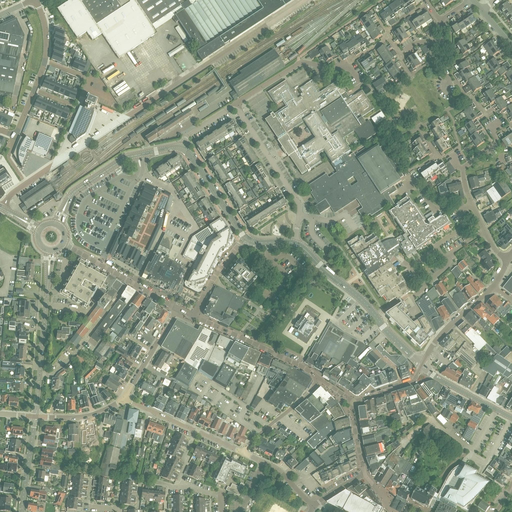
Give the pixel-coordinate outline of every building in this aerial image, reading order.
[(70,0),(57,9),(77,38),(86,32),(92,40),(102,34),(119,59),(157,33),(152,25),(182,5),(185,10),(184,10),(175,16),(173,18),(176,23),(179,21),(193,43),(189,46),(191,49),(195,46),(199,52),(197,53),(202,61),(224,46),(229,43),(230,43),(294,0),(199,0),(191,6),(188,1),(189,0),(70,0)] [(399,0),(398,0),(394,3),(399,11),(402,9),(403,10),(403,11),(405,14),(407,12),(405,9),(400,1),(399,0)] [(406,0),(401,0),(400,1),(405,9),(408,7),(409,8),(408,8),(410,11),(413,10),(406,0)] [(406,0),(413,10),(415,8),(413,5),(413,6),(412,5),(415,2),(413,0),(406,0)] [(504,15),(511,8),(511,7),(511,4),(509,6),(507,4),(509,2),(508,1),(506,3),(499,9),(504,15)] [(399,11),(394,3),(389,7),(390,9),(396,17),(397,19),(400,17),(397,14),(397,15),(396,13),(399,11)] [(390,9),(385,12),(394,24),(396,23),(394,20),(393,20),(393,19),(396,17),(390,9)] [(466,17),(472,25),(477,22),(472,14),(474,13),(471,9),(467,12),(470,15),(466,17)] [(418,11),(426,23),(431,20),(426,12),(423,14),(422,13),(423,13),(421,10),(418,11)] [(426,23),(418,11),(416,13),(418,16),(419,15),(419,16),(416,19),(421,27),(426,23)] [(372,21),(372,20),(370,17),(371,17),(373,15),(371,12),(369,14),(369,15),(360,21),(364,26),(372,21)] [(394,24),(385,12),(380,16),(386,24),(389,21),(390,22),(389,23),(391,26),(394,24)] [(464,18),(461,21),(466,28),(472,25),(466,17),(465,16),(466,15),(464,12),(461,14),(464,18)] [(461,21),(460,19),(461,19),(458,15),(456,17),(459,22),(456,24),(461,30),(460,30),(461,32),(466,28),(461,21)] [(421,27),(416,19),(413,20),(412,19),(413,19),(411,16),(407,19),(408,20),(409,22),(410,21),(411,22),(415,27),(416,30),(421,27)] [(16,18),(0,25),(0,53),(20,57),(24,36),(16,18)] [(376,18),(372,20),(372,21),(364,26),(367,31),(375,25),(373,22),(374,22),(377,20),(376,18)] [(461,30),(456,24),(455,21),(454,19),(451,20),(453,24),(450,26),(455,34),(460,30),(461,30)] [(375,25),(367,31),(371,36),(382,28),(381,25),(378,27),(378,28),(377,28),(375,25)] [(384,30),(382,28),(371,36),(374,41),(382,35),(380,32),(381,32),(384,30)] [(398,38),(406,33),(402,28),(398,31),(397,29),(392,33),(394,37),(396,36),(398,38)] [(55,30),(52,35),(55,36),(63,39),(65,34),(65,33),(64,30),(62,29),(61,32),(55,30)] [(398,38),(393,41),(394,43),(399,40),(401,43),(409,38),(406,33),(398,38)] [(55,36),(53,42),(55,43),(65,46),(67,41),(63,39),(55,36)] [(361,36),(355,39),(361,47),(361,48),(363,52),(366,50),(364,47),(363,47),(363,46),(366,44),(361,36)] [(493,40),(484,47),(487,52),(496,46),(494,43),(495,42),(495,43),(497,41),(494,38),(492,39),(493,40)] [(361,47),(355,39),(351,43),(359,55),(361,53),(359,50),(358,50),(358,49),(361,48),(361,47)] [(460,50),(468,45),(464,39),(456,45),(458,48),(455,51),(456,53),(459,51),(460,50)] [(359,55),(351,43),(348,44),(347,42),(344,44),(346,46),(349,52),(351,54),(354,52),(355,53),(354,53),(356,56),(359,55)] [(55,43),(53,48),(54,48),(64,52),(66,46),(65,46),(55,43)] [(346,46),(344,44),(339,47),(343,54),(340,56),(343,61),(346,59),(349,57),(347,55),(346,54),(349,52),(346,46)] [(460,50),(462,53),(458,56),(460,59),(465,56),(464,55),(471,49),(468,45),(460,50)] [(380,56),(388,51),(388,50),(389,50),(392,48),(391,46),(388,48),(387,49),(385,46),(377,51),(380,56)] [(496,46),(487,52),(491,57),(493,56),(500,51),(501,51),(503,49),(501,47),(499,49),(498,50),(496,46)] [(323,58),(331,52),(327,47),(322,50),(321,48),(317,51),(316,50),(314,51),(316,54),(317,56),(321,54),(322,57),(322,58),(323,57),(323,58)] [(54,48),(52,54),(54,54),(62,57),(64,52),(54,48)] [(234,100),(285,67),(283,64),(279,58),(276,53),(274,50),(240,73),(242,75),(229,83),(233,89),(234,92),(230,94),(234,100)] [(390,54),(388,51),(380,56),(384,61),(396,53),(394,51),(391,53),(390,54)] [(322,58),(322,57),(319,59),(320,61),(324,59),(326,62),(326,63),(326,62),(328,64),(335,59),(331,52),(323,58),(323,57),(322,58)] [(0,53),(0,95),(12,98),(20,57),(0,53)] [(384,61),(387,66),(393,62),(394,62),(395,61),(393,58),(394,57),(397,55),(396,53),(384,61)] [(54,54),(51,60),(57,62),(57,63),(64,66),(65,62),(62,61),(63,58),(62,57),(54,54)] [(410,65),(418,60),(414,54),(406,60),(408,63),(406,65),(408,67),(409,66),(410,65)] [(81,61),(76,59),(77,57),(74,55),(71,61),(74,63),(72,68),(77,70),(81,61)] [(365,59),(370,67),(376,63),(370,55),(367,58),(365,55),(362,56),(364,58),(365,59)] [(490,62),(487,64),(491,69),(498,64),(498,63),(495,59),(493,56),(491,57),(488,59),(490,62)] [(84,69),(88,70),(91,63),(88,60),(88,59),(86,63),(81,61),(77,70),(83,72),(84,69)] [(370,67),(365,59),(361,61),(360,59),(356,62),(359,65),(361,64),(365,70),(370,67)] [(418,60),(410,65),(412,68),(409,70),(411,73),(416,70),(416,69),(421,65),(418,60)] [(467,68),(467,69),(470,67),(466,61),(458,67),(456,66),(454,67),(457,71),(459,70),(459,69),(460,69),(462,71),(462,72),(467,68)] [(387,66),(385,67),(389,72),(401,64),(399,62),(396,64),(395,65),(394,62),(393,62),(387,66)] [(502,69),(498,72),(501,77),(505,74),(508,72),(508,71),(506,69),(507,68),(508,68),(510,66),(507,62),(502,65),(503,67),(501,69),(502,69)] [(402,66),(401,64),(389,72),(392,77),(400,72),(398,69),(399,68),(399,69),(402,66)] [(498,64),(491,69),(494,74),(498,72),(502,69),(501,69),(499,65),(498,64)] [(462,72),(462,71),(458,74),(457,74),(455,75),(457,78),(459,77),(459,76),(460,76),(462,79),(470,73),(467,69),(467,68),(462,72)] [(402,75),(400,72),(392,77),(396,82),(404,76),(405,77),(407,76),(405,72),(403,74),(402,75)] [(470,73),(462,79),(464,82),(463,82),(461,83),(463,87),(465,85),(464,84),(465,83),(466,84),(467,83),(473,78),(470,73)] [(44,83),(42,87),(47,90),(52,79),(52,78),(50,77),(49,79),(46,78),(44,78),(42,82),(44,83)] [(467,83),(469,85),(463,90),(465,92),(479,82),(475,77),(473,78),(467,83)] [(57,81),(52,79),(47,90),(53,92),(57,82),(57,81)] [(383,90),(387,87),(389,89),(392,87),(390,84),(388,85),(383,79),(378,82),(383,90)] [(479,82),(465,92),(466,94),(472,90),(474,93),(482,87),(480,85),(484,83),(482,80),(479,82)] [(346,159),(347,158),(344,155),(351,151),(343,139),(354,131),(362,143),(377,133),(369,121),(360,127),(352,115),(355,113),(357,116),(360,114),(362,117),(375,109),(362,91),(344,103),(340,98),(347,93),(338,81),(320,93),(312,81),(300,89),(304,95),(299,99),(286,81),(268,93),(276,106),(283,101),(286,107),(274,115),(273,113),(271,115),(271,116),(265,120),(279,140),(278,141),(283,148),(282,148),(282,149),(283,148),(287,154),(286,154),(286,155),(287,154),(289,157),(290,157),(302,175),(308,171),(308,172),(311,170),(311,169),(323,161),(319,155),(324,151),(332,163),(339,173),(341,171),(347,181),(354,176),(358,183),(352,187),(357,196),(365,191),(357,178),(359,177),(358,176),(355,172),(353,168),(352,168),(350,165),(351,164),(350,163),(349,164),(346,159)] [(53,92),(58,94),(62,84),(57,82),(53,92)] [(383,90),(378,82),(373,85),(378,93),(381,91),(383,94),(386,92),(384,90),(383,90)] [(63,96),(67,87),(62,84),(58,94),(63,96)] [(67,85),(67,87),(63,96),(69,98),(73,88),(67,85)] [(76,96),(77,96),(79,92),(78,91),(78,90),(73,88),(69,98),(74,100),(76,96)] [(483,102),(494,95),(491,90),(483,95),(485,98),(484,98),(481,100),(483,102)] [(497,100),(494,95),(483,102),(484,105),(487,103),(487,102),(488,102),(490,105),(494,102),(497,100)] [(36,103),(34,102),(33,106),(34,107),(34,108),(39,110),(43,100),(38,97),(36,103)] [(497,100),(494,102),(496,105),(495,106),(495,105),(492,107),(494,110),(498,107),(497,107),(505,102),(502,97),(497,100)] [(94,110),(97,102),(88,98),(84,106),(85,106),(84,109),(84,108),(72,136),(70,138),(69,140),(72,144),(85,135),(87,130),(94,113),(93,112),(94,110)] [(49,102),(43,100),(39,110),(44,112),(49,102)] [(45,112),(45,111),(50,113),(54,104),(49,102),(44,112),(45,112)] [(497,107),(498,107),(500,110),(499,111),(498,110),(496,111),(499,115),(500,113),(501,112),(508,107),(505,102),(497,107)] [(466,117),(475,112),(473,109),(474,108),(476,107),(473,103),(471,104),(472,106),(463,112),(466,117)] [(50,113),(55,116),(59,106),(54,104),(50,113)] [(511,104),(508,107),(501,112),(503,114),(506,112),(507,111),(509,114),(511,112),(511,104)] [(55,116),(61,118),(64,108),(59,106),(55,116)] [(64,108),(61,118),(64,119),(63,121),(67,123),(69,117),(68,116),(70,111),(64,108)] [(161,128),(164,133),(193,114),(190,109),(164,126),(161,128)] [(477,115),(475,112),(466,117),(470,122),(472,121),(472,122),(479,117),(480,117),(483,115),(481,112),(478,114),(478,115),(477,115)] [(381,113),(371,119),(376,126),(385,119),(381,113)] [(13,118),(4,114),(2,121),(1,121),(0,124),(3,126),(9,128),(13,118)] [(435,130),(441,126),(443,124),(440,119),(428,127),(430,129),(433,127),(435,130)] [(239,141),(243,139),(242,137),(244,136),(237,125),(237,124),(236,125),(233,121),(231,122),(231,121),(228,123),(233,132),(236,130),(241,138),(238,139),(239,141)] [(472,121),(470,122),(470,123),(465,126),(469,131),(476,127),(477,126),(480,124),(478,121),(475,123),(475,124),(474,124),(472,122),(472,121)] [(225,126),(224,127),(229,135),(233,132),(228,123),(225,125),(225,126)] [(435,130),(428,134),(430,136),(434,134),(435,136),(444,131),(441,126),(435,130)] [(478,129),(476,127),(469,131),(472,136),(477,132),(477,133),(480,131),(483,129),(481,126),(478,128),(479,129),(478,129)] [(229,135),(224,127),(222,128),(221,127),(219,129),(224,137),(229,135)] [(165,133),(164,133),(161,128),(158,130),(153,133),(157,138),(157,139),(159,137),(161,136),(165,133)] [(224,137),(219,129),(216,131),(215,133),(220,140),(224,137)] [(444,131),(435,136),(437,139),(431,143),(433,145),(444,138),(447,136),(444,131)] [(472,136),(470,137),(473,142),(485,135),(483,132),(480,134),(481,135),(479,136),(477,133),(477,132),(472,136)] [(22,168),(27,154),(26,154),(27,151),(37,155),(45,159),(46,157),(53,139),(39,133),(35,143),(30,141),(31,140),(27,137),(25,139),(20,137),(13,155),(22,168)] [(157,138),(153,133),(147,137),(146,138),(149,143),(157,138)] [(220,140),(215,133),(213,134),(212,133),(210,135),(215,143),(220,140)] [(416,148),(424,143),(422,140),(424,140),(420,134),(416,137),(418,140),(413,143),(416,148)] [(511,143),(511,142),(506,135),(503,137),(502,136),(503,136),(501,134),(498,136),(506,148),(511,143)] [(207,137),(206,138),(211,146),(215,143),(210,135),(207,136),(207,137)] [(485,135),(473,142),(477,148),(484,143),(482,140),(483,139),(484,139),(486,137),(485,135)] [(211,146),(206,138),(204,139),(203,139),(200,140),(206,149),(211,146)] [(447,143),(444,138),(433,145),(435,148),(437,146),(439,149),(447,143)] [(239,141),(236,143),(235,144),(238,148),(247,143),(245,140),(244,141),(243,139),(239,141)] [(206,149),(200,140),(198,142),(198,143),(196,144),(199,148),(197,149),(198,150),(205,161),(207,159),(208,161),(212,158),(211,157),(208,158),(203,151),(206,149)] [(425,142),(424,143),(416,148),(413,150),(417,155),(425,150),(423,147),(427,145),(425,142)] [(247,143),(238,148),(241,153),(249,148),(248,146),(249,146),(247,143)] [(451,148),(447,143),(439,149),(440,151),(439,152),(442,156),(445,154),(444,153),(451,148)] [(372,216),(391,203),(393,201),(389,196),(397,191),(394,186),(402,181),(400,179),(404,176),(383,146),(380,148),(378,145),(358,159),(354,153),(347,158),(346,159),(349,164),(350,163),(351,164),(350,165),(352,168),(353,168),(355,172),(358,176),(359,177),(357,178),(365,191),(357,196),(356,197),(361,206),(363,205),(365,208),(359,212),(363,218),(371,214),(372,216)] [(250,150),(249,148),(241,153),(244,157),(253,152),(251,149),(250,150)] [(427,152),(425,150),(417,155),(420,161),(428,155),(429,156),(432,154),(430,151),(427,152)] [(253,152),(244,157),(247,162),(255,157),(254,155),(253,152)] [(182,178),(189,173),(188,172),(190,170),(183,159),(183,158),(181,159),(179,155),(177,156),(176,156),(174,157),(179,166),(182,165),(187,172),(181,176),(182,178)] [(216,156),(215,156),(212,158),(208,161),(209,163),(210,166),(219,161),(216,156)] [(179,166),(174,157),(171,159),(171,160),(170,161),(175,169),(179,166)] [(256,159),(255,157),(247,162),(250,167),(259,161),(257,158),(256,159)] [(167,161),(165,163),(170,172),(175,169),(170,161),(168,162),(167,161)] [(222,165),(219,161),(210,166),(212,169),(213,168),(214,170),(222,165)] [(448,171),(448,170),(446,168),(444,165),(442,162),(441,162),(442,163),(440,164),(437,161),(435,163),(441,172),(443,175),(448,171)] [(441,172),(435,163),(432,165),(430,162),(428,163),(436,175),(441,172)] [(162,166),(160,167),(165,175),(170,172),(165,163),(162,165),(162,166)] [(427,168),(425,170),(431,179),(436,175),(428,163),(425,165),(427,168)] [(255,174),(263,169),(261,167),(262,167),(260,164),(252,169),(255,174)] [(225,170),(222,165),(214,170),(215,172),(214,172),(216,175),(225,170)] [(0,186),(11,179),(8,175),(6,171),(3,167),(0,168),(0,186)] [(165,175),(160,167),(159,168),(158,167),(155,169),(156,170),(153,172),(158,179),(160,177),(161,178),(165,175)] [(431,179),(425,170),(422,172),(420,168),(418,170),(426,182),(431,179)] [(506,174),(502,168),(498,171),(501,177),(506,174)] [(264,171),(263,169),(255,174),(258,179),(266,173),(264,170),(264,171)] [(225,170),(216,175),(218,178),(219,178),(220,179),(228,174),(225,170)] [(341,171),(339,173),(335,175),(329,179),(328,177),(328,178),(326,175),(323,177),(321,179),(317,181),(314,183),(310,186),(311,187),(314,192),(313,192),(312,193),(315,197),(316,200),(318,204),(315,206),(320,214),(330,207),(331,206),(334,210),(336,212),(342,208),(349,204),(348,204),(352,201),(351,199),(355,196),(356,197),(357,196),(352,187),(347,181),(341,171)] [(481,171),(472,173),(473,176),(468,177),(470,183),(480,180),(478,175),(482,174),(481,171)] [(189,173),(182,178),(181,178),(184,183),(193,177),(191,175),(190,175),(189,173)] [(268,176),(266,173),(258,179),(260,183),(268,178),(267,177),(268,176)] [(228,174),(220,179),(221,181),(220,181),(222,185),(231,179),(228,174)] [(195,180),(193,177),(184,183),(187,187),(195,182),(194,181),(195,180)] [(268,178),(260,183),(263,188),(272,182),(270,179),(269,180),(268,178)] [(481,185),(480,180),(470,183),(472,189),(476,188),(477,190),(485,188),(484,185),(481,185)] [(492,205),(511,192),(503,180),(492,188),(491,185),(485,188),(477,190),(473,192),(477,201),(484,198),(482,195),(486,193),(492,205)] [(27,209),(28,208),(54,191),(52,188),(50,186),(49,184),(47,181),(20,199),(24,204),(20,206),(23,212),(27,209)] [(120,241),(114,255),(134,266),(141,270),(144,262),(161,226),(166,211),(168,203),(171,194),(170,194),(169,193),(165,192),(158,188),(158,189),(147,184),(144,182),(142,187),(135,201),(120,235),(118,239),(120,241)] [(195,182),(187,187),(190,192),(199,186),(197,184),(196,184),(195,182)] [(228,191),(236,186),(232,182),(224,187),(226,190),(227,190),(228,191)] [(274,185),(272,182),(263,188),(266,193),(267,192),(274,188),(273,186),(274,185)] [(439,187),(440,189),(441,193),(450,191),(450,194),(463,191),(461,182),(448,185),(449,187),(447,188),(446,182),(439,187)] [(200,189),(199,186),(190,192),(193,196),(201,191),(200,190),(200,189)] [(236,186),(228,191),(229,193),(228,194),(230,196),(238,191),(236,186)] [(275,189),(274,188),(267,192),(268,194),(274,190),(279,198),(276,199),(282,208),(285,206),(284,205),(286,204),(284,200),(285,199),(278,188),(277,188),(275,189)] [(202,193),(201,191),(193,196),(196,201),(205,196),(203,193),(202,193)] [(241,195),(238,191),(230,196),(232,199),(234,200),(241,195)] [(244,200),(241,195),(234,200),(235,202),(234,203),(236,206),(244,200)] [(393,201),(391,203),(395,209),(390,212),(395,220),(396,219),(406,235),(401,238),(400,236),(395,240),(391,240),(388,241),(385,242),(382,244),(384,247),(383,248),(373,233),(364,239),(362,236),(359,239),(358,237),(348,243),(358,257),(359,257),(368,271),(365,273),(382,297),(384,295),(389,302),(396,298),(398,300),(411,291),(401,277),(398,279),(395,275),(397,273),(389,261),(394,256),(396,258),(398,255),(396,253),(402,249),(407,257),(431,241),(429,238),(450,224),(445,216),(441,218),(440,216),(435,220),(434,217),(428,221),(430,224),(426,226),(424,223),(426,221),(415,206),(414,206),(408,197),(397,204),(398,204),(396,205),(393,201)] [(201,209),(208,204),(207,202),(208,201),(206,198),(198,204),(201,209)] [(282,208),(276,199),(272,202),(277,210),(279,209),(279,210),(282,208)] [(247,205),(244,200),(236,206),(237,208),(238,208),(239,210),(243,207),(247,205)] [(277,210),(272,202),(267,205),(273,214),(276,212),(275,211),(277,210)] [(208,204),(201,209),(203,213),(212,208),(210,205),(208,204)] [(273,214),(267,205),(263,208),(268,216),(270,215),(270,216),(273,214)] [(243,207),(239,210),(240,211),(238,213),(245,224),(246,224),(247,224),(249,228),(251,226),(252,227),(255,225),(249,217),(247,218),(242,211),(244,209),(243,207)] [(212,208),(203,213),(206,218),(214,213),(213,211),(214,210),(212,208)] [(263,208),(258,211),(264,220),(267,218),(266,217),(268,216),(263,208)] [(486,220),(500,213),(502,211),(500,209),(500,208),(493,212),(492,210),(483,215),(486,220)] [(258,211),(254,214),(259,222),(260,221),(261,221),(264,220),(258,211)] [(215,214),(214,213),(206,218),(209,223),(218,217),(216,214),(215,214)] [(501,216),(500,213),(486,220),(489,225),(497,220),(496,218),(501,216)] [(254,214),(249,217),(255,225),(258,224),(257,223),(259,222),(254,214)] [(201,231),(229,246),(231,245),(232,238),(231,236),(231,235),(221,219),(209,226),(206,228),(201,231)] [(509,242),(511,239),(511,238),(511,237),(511,234),(511,235),(511,234),(511,230),(507,226),(504,229),(507,232),(501,238),(502,239),(501,240),(506,245),(508,242),(509,242)] [(229,246),(201,231),(192,237),(221,252),(229,248),(229,246)] [(221,252),(192,237),(188,244),(217,260),(221,252)] [(217,260),(188,244),(182,256),(195,262),(190,271),(207,280),(217,260)] [(174,295),(176,291),(178,292),(183,281),(184,278),(183,278),(187,270),(186,270),(173,263),(167,260),(168,260),(170,250),(159,245),(155,254),(154,253),(148,264),(145,270),(144,272),(141,278),(174,295)] [(488,271),(494,267),(490,262),(492,260),(485,250),(480,255),(485,262),(481,265),(485,269),(486,268),(488,271)] [(251,251),(243,259),(253,268),(260,260),(251,251)] [(27,271),(34,272),(34,266),(33,265),(33,263),(28,262),(28,258),(19,258),(19,265),(24,265),(24,266),(27,266),(27,271)] [(83,284),(93,268),(79,260),(69,276),(83,284)] [(230,272),(226,277),(228,279),(231,282),(232,283),(232,282),(234,284),(237,286),(236,287),(240,290),(242,293),(243,293),(244,291),(247,288),(249,286),(251,284),(252,283),(254,281),(257,278),(254,275),(251,272),(250,272),(250,273),(247,270),(245,268),(246,267),(245,267),(242,264),(243,264),(242,263),(239,260),(236,264),(236,265),(233,269),(230,272)] [(468,266),(464,261),(461,263),(458,265),(463,270),(468,266)] [(462,274),(457,266),(454,269),(459,277),(462,274)] [(93,268),(83,284),(74,301),(86,308),(90,301),(91,302),(92,300),(98,290),(102,292),(105,286),(103,285),(108,277),(93,268)] [(34,272),(27,271),(21,271),(21,273),(24,274),(27,274),(26,281),(30,281),(31,278),(33,278),(34,272)] [(207,280),(190,271),(186,280),(185,282),(193,286),(195,285),(197,286),(203,284),(204,282),(206,282),(207,280)] [(83,284),(69,276),(59,293),(74,301),(83,284)] [(108,276),(108,277),(103,285),(105,286),(102,292),(98,290),(92,300),(99,303),(109,290),(116,280),(108,276)] [(478,293),(484,288),(479,281),(476,283),(471,276),(467,279),(478,293)] [(109,290),(99,303),(69,342),(75,347),(123,285),(116,280),(109,290)] [(442,296),(448,292),(441,282),(435,287),(442,296)] [(468,301),(477,295),(470,285),(464,289),(462,285),(461,286),(458,282),(456,285),(461,291),(468,301)] [(17,295),(21,295),(21,297),(30,298),(30,296),(31,296),(32,285),(22,284),(21,289),(18,289),(17,295)] [(218,299),(209,317),(229,326),(247,301),(216,286),(211,296),(218,299)] [(97,343),(136,292),(127,287),(121,297),(90,337),(97,343)] [(417,303),(416,303),(421,311),(424,316),(425,316),(426,317),(435,333),(444,326),(444,325),(442,322),(440,317),(439,317),(434,308),(435,307),(432,303),(441,297),(434,288),(431,291),(427,294),(425,296),(421,300),(420,300),(417,303),(417,302),(417,303)] [(456,296),(463,306),(468,302),(457,288),(454,290),(458,294),(456,296)] [(127,323),(135,312),(141,305),(145,299),(138,294),(134,300),(131,304),(129,307),(129,308),(127,310),(121,318),(119,317),(110,329),(118,335),(127,323)] [(489,301),(497,309),(499,311),(503,308),(504,308),(505,309),(505,308),(507,310),(511,306),(509,304),(507,301),(503,305),(499,301),(500,300),(495,295),(489,301)] [(218,299),(211,296),(205,310),(206,310),(205,312),(205,314),(207,315),(207,316),(209,317),(218,299)] [(463,306),(456,296),(452,298),(460,309),(463,306)] [(444,306),(450,316),(457,312),(448,298),(441,302),(444,306)] [(142,316),(151,302),(146,299),(141,306),(144,308),(142,312),(141,312),(140,314),(137,312),(133,318),(135,320),(137,318),(140,320),(142,316)] [(396,307),(393,309),(391,311),(388,313),(385,314),(388,317),(390,319),(389,320),(394,325),(395,324),(401,330),(400,331),(402,333),(405,336),(406,335),(410,339),(412,340),(411,341),(416,346),(417,345),(418,347),(420,349),(425,344),(427,342),(426,342),(429,339),(428,338),(430,336),(431,337),(433,335),(435,334),(434,333),(435,333),(426,317),(425,316),(424,316),(413,323),(410,321),(404,315),(408,311),(404,307),(405,306),(403,303),(405,302),(404,301),(403,302),(401,304),(396,307)] [(497,309),(489,301),(486,305),(494,312),(497,309)] [(12,302),(12,306),(14,306),(13,312),(18,313),(17,316),(17,319),(25,320),(25,318),(29,319),(29,317),(30,313),(30,309),(29,309),(30,303),(20,302),(20,303),(12,302)] [(142,316),(144,318),(142,322),(140,322),(131,335),(135,337),(143,325),(149,316),(156,306),(156,305),(151,302),(142,316)] [(482,303),(478,307),(483,312),(485,310),(488,314),(491,318),(489,320),(494,325),(499,319),(482,303)] [(156,306),(149,316),(156,321),(157,320),(163,324),(166,318),(169,314),(168,312),(163,309),(156,306)] [(284,313),(288,315),(293,308),(290,306),(284,313)] [(444,306),(438,310),(444,321),(451,317),(450,316),(444,306)] [(483,312),(478,307),(478,306),(474,310),(483,319),(485,317),(489,320),(491,318),(488,314),(485,310),(483,312)] [(472,311),(469,314),(477,323),(480,319),(472,311)] [(477,323),(469,314),(465,318),(473,326),(477,323)] [(156,321),(149,316),(143,325),(150,330),(156,321)] [(299,323),(298,322),(295,327),(296,327),(295,329),(299,331),(298,332),(303,335),(307,337),(309,335),(309,336),(312,331),(311,330),(314,326),(318,328),(322,322),(317,319),(316,322),(313,320),(314,319),(309,317),(307,321),(302,318),(299,323)] [(183,361),(203,329),(199,327),(197,331),(177,320),(166,338),(179,345),(174,354),(180,358),(180,359),(183,361)] [(490,328),(482,320),(479,323),(487,330),(490,328)] [(497,388),(511,375),(511,364),(504,359),(511,352),(507,347),(498,356),(488,344),(476,332),(471,329),(465,322),(458,328),(475,345),(473,346),(479,352),(484,346),(495,357),(481,370),(489,374),(486,380),(485,383),(489,386),(487,390),(484,389),(483,392),(481,390),(478,395),(487,399),(494,387),(497,388)] [(354,339),(330,326),(319,347),(316,345),(306,363),(322,371),(324,366),(329,365),(331,362),(337,366),(340,363),(351,343),(353,345),(349,350),(356,357),(372,343),(361,332),(353,341),(353,340),(354,339)] [(27,340),(28,334),(24,334),(24,327),(18,327),(18,337),(19,337),(19,340),(27,340)] [(124,327),(121,331),(120,333),(125,336),(129,330),(124,327)] [(69,335),(70,328),(62,328),(62,332),(57,331),(56,339),(65,340),(66,335),(69,335)] [(203,329),(183,361),(184,362),(185,362),(184,363),(198,371),(212,349),(208,347),(209,344),(212,346),(217,335),(203,329)] [(451,337),(450,338),(453,342),(454,343),(460,336),(454,331),(450,336),(451,337)] [(125,336),(120,333),(114,341),(118,343),(120,339),(123,340),(125,336)] [(213,349),(212,349),(198,371),(211,380),(216,372),(226,357),(234,343),(220,336),(213,349)] [(453,342),(450,338),(448,336),(447,337),(445,339),(443,341),(441,343),(441,344),(446,349),(453,342)] [(454,343),(453,342),(446,349),(449,352),(448,353),(454,357),(466,342),(460,336),(454,343)] [(179,345),(166,338),(162,346),(174,354),(179,345)] [(96,351),(103,356),(106,352),(112,344),(104,339),(96,351)] [(131,351),(138,355),(141,350),(134,345),(129,342),(127,345),(132,348),(131,351)] [(454,357),(456,358),(458,359),(465,365),(466,366),(470,370),(471,370),(479,360),(470,352),(473,349),(466,342),(454,357)] [(226,357),(216,372),(215,375),(229,383),(226,388),(236,372),(239,366),(249,349),(234,343),(226,357)] [(20,353),(26,354),(27,347),(20,347),(15,345),(14,347),(20,350),(20,353)] [(395,355),(391,356),(386,351),(380,345),(376,348),(384,357),(385,356),(398,368),(402,379),(410,376),(411,376),(409,370),(410,370),(410,369),(410,368),(409,366),(409,364),(408,362),(407,361),(407,360),(402,356),(398,355),(395,355)] [(138,355),(131,351),(126,348),(125,351),(119,347),(116,352),(122,355),(124,356),(126,354),(127,355),(126,355),(135,360),(136,358),(137,359),(138,358),(139,357),(138,356),(138,355)] [(501,352),(496,347),(493,350),(499,355),(501,352)] [(260,354),(249,349),(239,366),(236,372),(244,375),(245,374),(250,376),(254,368),(260,354)] [(103,356),(96,351),(94,353),(100,358),(97,361),(99,362),(103,356)] [(372,351),(367,356),(375,365),(380,359),(372,351)] [(26,354),(20,353),(19,357),(13,358),(13,359),(10,359),(10,362),(16,363),(21,363),(22,360),(26,360),(26,354)] [(162,353),(158,359),(168,365),(173,357),(166,353),(165,354),(162,353)] [(122,355),(120,359),(123,360),(122,362),(120,361),(117,365),(125,370),(126,369),(129,370),(132,364),(126,361),(125,362),(125,361),(127,358),(124,357),(124,356),(122,355)] [(258,369),(256,372),(259,374),(267,357),(265,356),(261,355),(257,364),(256,366),(259,367),(258,369)] [(84,361),(77,356),(74,360),(79,363),(78,365),(80,366),(84,361)] [(267,357),(259,374),(263,375),(265,376),(268,369),(272,359),(268,358),(268,357),(267,357)] [(449,367),(444,372),(441,374),(452,381),(454,377),(458,370),(459,366),(461,368),(463,364),(458,360),(458,359),(456,358),(455,361),(454,362),(449,367)] [(168,365),(158,359),(154,366),(158,368),(156,371),(165,376),(167,373),(163,371),(165,368),(166,368),(168,365)] [(389,384),(383,374),(382,375),(377,368),(369,370),(369,369),(366,369),(350,359),(347,364),(348,365),(357,371),(359,372),(363,374),(358,381),(354,385),(350,391),(356,396),(358,396),(367,388),(371,385),(375,389),(389,384)] [(266,376),(265,379),(268,380),(270,377),(272,378),(275,375),(276,376),(269,385),(272,388),(270,389),(274,392),(276,391),(282,382),(282,383),(284,380),(285,378),(286,374),(290,367),(281,363),(281,364),(280,362),(278,361),(275,361),(274,360),(273,360),(270,368),(268,372),(266,376)] [(16,363),(10,362),(3,362),(2,366),(2,367),(10,368),(10,371),(14,371),(14,378),(19,378),(19,377),(23,377),(24,369),(20,368),(20,367),(16,367),(16,363)] [(96,366),(95,367),(99,370),(99,369),(101,370),(104,366),(98,362),(96,365),(96,366)] [(338,378),(340,376),(340,375),(342,372),(345,367),(344,367),(346,364),(342,362),(336,367),(331,372),(328,371),(327,372),(326,371),(323,375),(330,380),(333,375),(338,378)] [(198,371),(184,363),(179,371),(193,380),(198,371)] [(114,375),(113,377),(119,381),(121,379),(123,380),(127,374),(125,373),(126,371),(125,370),(117,365),(116,364),(113,368),(116,369),(113,374),(114,375)] [(348,365),(345,370),(347,371),(339,384),(344,388),(350,391),(354,385),(358,381),(363,374),(359,372),(357,371),(348,365)] [(96,369),(95,367),(84,378),(86,379),(85,379),(85,383),(88,383),(87,378),(96,369)] [(271,396),(267,402),(272,404),(272,405),(274,406),(276,407),(281,410),(284,404),(289,407),(292,402),(294,403),(297,398),(299,399),(305,389),(306,390),(307,388),(309,384),(308,378),(305,377),(305,376),(298,372),(290,367),(286,374),(285,378),(284,380),(282,383),(282,382),(276,391),(274,392),(271,396)] [(53,379),(52,389),(58,390),(61,390),(63,388),(63,386),(62,386),(62,383),(64,383),(64,377),(62,377),(62,376),(66,373),(63,369),(58,374),(55,378),(55,379),(53,379)] [(383,374),(389,384),(398,380),(395,372),(394,370),(392,371),(392,373),(386,375),(385,373),(383,374)] [(454,377),(452,381),(457,383),(463,373),(458,370),(454,377)] [(470,370),(466,377),(464,375),(459,384),(470,391),(479,377),(471,371),(471,370),(470,370)] [(341,377),(340,376),(338,378),(333,375),(330,380),(337,384),(341,377)] [(494,387),(487,399),(495,404),(497,400),(498,400),(502,394),(501,393),(503,390),(507,393),(511,385),(511,375),(497,388),(494,387)] [(119,381),(113,377),(111,380),(109,379),(105,385),(114,391),(113,392),(116,394),(117,392),(117,390),(120,385),(117,384),(119,381)] [(16,393),(16,392),(23,393),(23,385),(16,384),(16,385),(14,384),(14,380),(7,379),(6,382),(6,383),(10,383),(10,388),(12,389),(12,392),(16,393)] [(425,383),(434,394),(435,396),(438,395),(443,387),(436,383),(433,382),(431,381),(425,383)] [(152,396),(156,388),(145,382),(143,385),(142,385),(140,385),(139,387),(140,390),(152,396)] [(247,382),(244,389),(240,397),(246,400),(253,385),(247,382)] [(89,384),(91,390),(92,392),(93,398),(91,399),(94,406),(100,403),(95,392),(96,391),(93,383),(89,384)] [(434,394),(425,383),(420,387),(427,395),(430,399),(432,397),(431,396),(434,394)] [(489,386),(485,383),(483,386),(481,384),(478,389),(481,390),(483,392),(484,389),(487,390),(489,386)] [(427,395),(420,387),(419,385),(415,386),(414,387),(416,391),(425,402),(427,406),(433,415),(437,412),(429,401),(427,398),(427,399),(425,396),(427,395)] [(71,386),(72,395),(68,395),(68,410),(70,410),(73,410),(75,410),(75,406),(75,401),(72,401),(72,396),(78,396),(77,386),(71,386)] [(240,397),(244,389),(239,387),(235,395),(240,397)] [(412,387),(398,392),(401,401),(402,405),(403,404),(404,404),(405,402),(409,401),(410,407),(413,406),(413,404),(421,401),(421,400),(418,396),(417,396),(412,387)] [(163,397),(157,410),(162,412),(168,399),(169,399),(174,389),(172,389),(171,388),(168,394),(169,394),(167,399),(163,397)] [(309,424),(337,404),(329,396),(328,397),(320,388),(314,393),(315,394),(293,410),(309,424)] [(442,406),(444,403),(449,397),(448,396),(450,392),(448,391),(448,390),(446,389),(445,389),(444,388),(440,396),(444,398),(443,399),(444,400),(442,402),(442,401),(440,404),(442,406)] [(88,397),(89,397),(87,390),(81,391),(83,398),(80,399),(82,408),(89,407),(87,397),(88,397)] [(96,392),(100,402),(103,401),(104,399),(106,401),(108,399),(109,400),(110,399),(110,397),(111,397),(105,390),(102,393),(100,390),(96,392)] [(192,392),(191,396),(190,398),(196,401),(199,395),(192,392)] [(401,401),(398,392),(392,394),(395,404),(398,414),(401,413),(399,405),(397,404),(397,403),(401,401)] [(56,403),(55,405),(56,405),(56,410),(64,410),(64,404),(63,404),(64,402),(59,401),(59,399),(61,396),(58,394),(52,403),(56,403)] [(157,410),(163,397),(158,394),(152,407),(157,410)] [(385,397),(390,412),(396,410),(391,394),(384,396),(385,397)] [(509,398),(502,394),(498,400),(497,400),(495,404),(503,408),(507,401),(509,398)] [(449,397),(444,403),(445,403),(442,406),(446,409),(448,405),(447,404),(448,403),(456,408),(457,406),(462,409),(466,401),(461,398),(461,399),(460,398),(458,397),(457,398),(451,395),(449,397)] [(18,406),(18,399),(15,399),(15,398),(6,397),(7,396),(3,396),(2,402),(6,402),(6,401),(9,401),(9,406),(18,406)] [(262,399),(256,396),(251,407),(254,410),(262,399)] [(390,412),(385,397),(377,398),(376,398),(375,399),(377,416),(390,412)] [(168,414),(174,402),(169,399),(163,412),(168,414)] [(376,414),(374,399),(364,402),(365,406),(359,407),(358,409),(360,422),(372,420),(371,415),(376,414)] [(404,404),(403,404),(407,417),(428,410),(421,401),(413,404),(413,406),(410,407),(409,401),(405,402),(404,404)] [(174,402),(168,414),(173,417),(179,404),(174,402)] [(467,410),(467,411),(466,413),(470,415),(472,411),(474,412),(472,415),(473,416),(468,426),(469,426),(463,437),(462,437),(468,442),(485,411),(484,411),(485,409),(482,408),(472,402),(468,410),(467,410)] [(337,405),(337,404),(309,424),(310,425),(318,433),(332,423),(337,419),(344,417),(340,409),(337,405)] [(179,420),(185,407),(181,405),(174,418),(179,420)] [(130,410),(128,410),(127,415),(129,415),(128,420),(133,421),(132,426),(131,426),(129,433),(134,434),(137,422),(139,409),(131,407),(130,410)] [(185,407),(179,420),(184,422),(190,409),(185,407)] [(192,422),(193,421),(194,422),(199,411),(196,409),(194,414),(191,412),(188,419),(189,420),(190,421),(191,422),(192,422)] [(206,419),(203,426),(208,429),(212,422),(211,422),(212,420),(215,421),(216,418),(217,416),(218,413),(215,411),(214,414),(213,414),(211,419),(208,418),(208,419),(206,419)] [(445,415),(444,418),(449,422),(451,419),(453,414),(448,411),(445,415)] [(398,414),(391,416),(393,422),(396,421),(397,424),(401,423),(400,420),(400,419),(400,418),(398,414)] [(453,414),(451,419),(453,420),(452,422),(455,424),(459,417),(453,414)] [(114,426),(116,418),(105,415),(103,424),(114,426)] [(208,415),(206,415),(205,416),(202,415),(201,417),(200,417),(197,423),(203,426),(206,419),(208,419),(208,418),(209,417),(207,416),(208,415)] [(115,428),(108,447),(114,449),(118,434),(120,434),(123,423),(120,422),(121,417),(118,416),(115,428)] [(216,418),(215,421),(211,428),(216,431),(218,427),(221,428),(223,423),(223,424),(225,420),(221,419),(221,421),(216,418)] [(332,423),(318,433),(307,442),(313,449),(325,439),(326,440),(336,432),(350,427),(348,418),(332,423)] [(136,430),(135,429),(134,434),(134,437),(141,439),(142,434),(142,433),(142,431),(144,422),(138,420),(136,430)] [(371,428),(375,427),(374,423),(373,421),(360,423),(361,430),(371,428)] [(221,428),(219,433),(223,436),(225,432),(228,433),(231,427),(232,425),(229,424),(228,426),(223,424),(223,423),(221,428)] [(82,431),(82,444),(86,444),(86,435),(87,435),(95,434),(93,424),(88,424),(85,425),(85,426),(86,430),(82,431)] [(159,426),(154,424),(151,432),(152,432),(154,433),(152,439),(154,440),(157,434),(159,426)] [(404,429),(401,432),(404,435),(407,433),(414,427),(412,424),(405,429),(404,429)] [(425,429),(424,430),(427,434),(429,433),(434,428),(430,425),(425,429)] [(74,435),(78,435),(78,426),(68,426),(69,436),(69,442),(74,442),(74,435)] [(164,428),(159,426),(157,434),(154,440),(159,441),(159,443),(161,444),(164,435),(162,434),(164,428)] [(13,431),(13,435),(22,436),(23,429),(7,427),(7,430),(13,431)] [(50,438),(55,439),(58,439),(59,433),(56,433),(56,429),(55,429),(53,427),(52,428),(46,427),(46,429),(44,430),(45,432),(45,434),(49,434),(50,435),(50,438)] [(104,438),(110,439),(111,434),(113,428),(109,427),(107,432),(106,432),(105,435),(104,438)] [(228,433),(226,437),(231,439),(233,436),(236,437),(237,435),(238,435),(241,429),(236,427),(236,429),(231,427),(228,433)] [(236,437),(235,439),(236,440),(234,443),(239,445),(241,442),(244,444),(246,439),(243,437),(246,429),(242,427),(241,429),(238,435),(237,435),(236,437)] [(351,434),(350,427),(336,432),(326,440),(305,459),(309,464),(311,462),(312,463),(318,459),(319,460),(320,458),(326,453),(329,450),(352,440),(351,434)] [(375,427),(371,428),(361,430),(362,437),(377,433),(379,433),(388,429),(387,427),(378,429),(378,427),(375,427)] [(364,446),(376,443),(381,442),(392,436),(391,429),(374,435),(362,438),(364,446)] [(174,439),(188,445),(189,443),(184,440),(185,438),(176,433),(174,439)] [(511,434),(511,436),(510,438),(509,440),(508,442),(507,443),(506,445),(505,447),(504,449),(502,451),(501,454),(500,456),(502,457),(511,464),(511,434)] [(50,438),(45,437),(44,443),(49,444),(49,447),(56,449),(57,449),(58,443),(54,443),(55,439),(50,438)] [(265,452),(269,444),(266,442),(267,440),(261,438),(259,443),(261,444),(259,449),(265,452)] [(188,445),(174,439),(171,444),(180,448),(181,446),(186,448),(188,445)] [(11,446),(20,448),(21,442),(8,440),(7,442),(12,443),(11,446)] [(326,453),(329,457),(330,460),(333,463),(334,461),(337,459),(336,458),(354,449),(352,440),(329,450),(326,453)] [(376,457),(367,459),(372,475),(375,475),(378,472),(378,471),(382,466),(387,459),(389,457),(392,453),(400,445),(396,440),(391,445),(386,449),(387,452),(387,453),(387,454),(380,456),(380,457),(376,457)] [(197,458),(204,444),(201,443),(199,448),(196,447),(192,456),(197,458)] [(387,453),(387,452),(386,453),(384,443),(364,448),(365,448),(367,457),(366,457),(366,458),(387,453)] [(180,448),(171,444),(169,449),(183,455),(184,453),(179,451),(180,448)] [(206,446),(204,444),(197,458),(203,461),(207,452),(204,451),(206,446)] [(269,444),(265,452),(271,455),(276,445),(273,444),(272,445),(269,444)] [(49,447),(47,447),(46,450),(43,450),(42,456),(46,457),(47,458),(46,460),(51,461),(52,461),(53,459),(52,458),(53,453),(54,453),(56,452),(56,449),(49,447)] [(120,450),(114,449),(108,447),(107,447),(102,463),(98,476),(109,478),(111,469),(115,470),(116,466),(120,450)] [(209,453),(207,452),(203,461),(208,463),(214,449),(212,448),(209,453)] [(183,455),(169,449),(166,455),(170,457),(175,458),(176,456),(181,458),(183,455)] [(217,450),(214,449),(208,463),(213,466),(217,457),(215,455),(217,450)] [(285,453),(286,450),(284,449),(282,452),(278,450),(275,457),(282,460),(285,453)] [(342,466),(354,460),(356,459),(354,456),(355,455),(353,451),(338,458),(339,461),(342,466)] [(294,459),(298,456),(294,452),(288,458),(290,460),(286,463),(291,470),(298,463),(294,459)] [(380,474),(376,481),(385,488),(390,480),(391,478),(394,472),(393,471),(398,463),(401,458),(392,453),(389,457),(387,459),(382,466),(378,471),(378,472),(380,473),(380,474)] [(17,464),(18,458),(5,456),(4,459),(9,460),(9,463),(17,464)] [(175,458),(170,457),(168,461),(182,468),(183,465),(178,463),(180,460),(175,458)] [(246,470),(247,468),(246,466),(231,459),(230,461),(223,458),(221,463),(219,464),(218,466),(219,467),(213,479),(225,484),(232,469),(236,471),(234,475),(244,479),(247,471),(246,470)] [(392,478),(386,489),(391,493),(393,488),(396,484),(401,475),(402,474),(408,463),(401,458),(398,463),(393,471),(394,472),(391,478),(392,478)] [(46,460),(41,459),(41,461),(39,462),(40,464),(40,465),(47,466),(47,469),(59,471),(60,468),(53,465),(51,465),(51,461),(46,460)] [(356,464),(354,460),(342,466),(345,474),(353,470),(356,468),(355,464),(356,464)] [(510,473),(511,470),(511,469),(507,466),(507,465),(500,460),(498,463),(504,467),(500,472),(504,474),(508,476),(509,476),(511,474),(510,473)] [(182,468),(168,461),(166,467),(175,471),(176,468),(181,470),(182,468)] [(335,463),(340,476),(345,474),(342,466),(339,461),(335,463)] [(340,476),(335,463),(333,465),(330,467),(335,478),(340,476)] [(393,488),(391,493),(396,496),(397,494),(399,491),(407,474),(408,475),(413,466),(408,463),(402,474),(401,475),(396,484),(393,488)] [(15,472),(16,472),(16,470),(16,469),(16,465),(0,464),(0,467),(0,469),(0,470),(4,471),(5,471),(8,472),(15,472)] [(484,488),(488,483),(475,476),(476,475),(477,472),(465,465),(463,468),(459,466),(457,467),(455,468),(454,469),(452,471),(451,472),(450,474),(449,475),(448,477),(438,495),(436,493),(437,490),(428,485),(424,492),(417,488),(411,499),(428,508),(433,498),(441,503),(440,504),(440,505),(438,506),(439,507),(437,508),(438,510),(436,510),(437,511),(435,511),(456,511),(457,510),(456,509),(458,505),(461,507),(469,511),(475,499),(474,499),(479,493),(484,488)] [(186,469),(200,475),(202,470),(193,466),(192,468),(187,466),(186,469)] [(166,467),(163,472),(177,478),(178,476),(173,473),(175,471),(166,467)] [(335,479),(335,478),(330,467),(315,473),(312,476),(315,480),(316,480),(317,481),(318,483),(319,484),(320,484),(321,486),(328,483),(327,482),(335,479)] [(200,475),(186,469),(185,471),(190,474),(188,476),(197,481),(200,475)] [(500,474),(499,475),(496,479),(492,476),(493,475),(486,470),(483,474),(494,482),(495,480),(502,485),(504,482),(505,482),(506,481),(506,480),(506,479),(503,477),(504,476),(500,474)] [(49,473),(45,473),(45,472),(39,472),(38,478),(37,478),(36,481),(37,482),(38,482),(43,483),(45,476),(49,476),(49,473)] [(177,478),(163,472),(161,477),(170,481),(171,479),(176,481),(177,478)] [(396,498),(396,499),(399,500),(399,501),(399,500),(400,500),(402,501),(401,502),(402,502),(404,503),(405,503),(406,501),(408,497),(414,486),(416,483),(419,477),(416,476),(413,480),(407,477),(403,485),(397,496),(396,498)] [(352,487),(348,490),(360,496),(368,489),(364,485),(363,486),(359,482),(353,488),(352,487)] [(232,484),(230,488),(228,486),(226,490),(239,496),(244,485),(241,483),(239,487),(232,484)] [(12,494),(14,485),(5,484),(4,486),(1,486),(1,485),(0,485),(0,491),(0,492),(0,491),(3,492),(12,494)] [(371,501),(375,495),(374,493),(370,488),(362,495),(366,499),(370,500),(371,501)] [(31,491),(30,491),(30,492),(30,493),(30,496),(33,497),(33,498),(38,499),(38,497),(41,498),(41,499),(45,500),(46,492),(41,491),(40,491),(39,491),(31,490),(31,491)] [(370,500),(366,499),(364,501),(346,491),(327,503),(344,511),(380,511),(382,509),(376,505),(371,501),(370,500)] [(375,495),(371,501),(376,505),(382,509),(383,509),(381,505),(378,499),(375,495)] [(1,504),(10,505),(11,499),(2,498),(0,497),(0,501),(1,501),(1,504)] [(485,511),(490,507),(482,501),(478,507),(485,511)] [(40,505),(37,505),(37,504),(29,503),(29,504),(28,504),(28,506),(28,510),(31,510),(31,511),(36,511),(36,510),(43,511),(43,507),(40,506),(40,505)]
